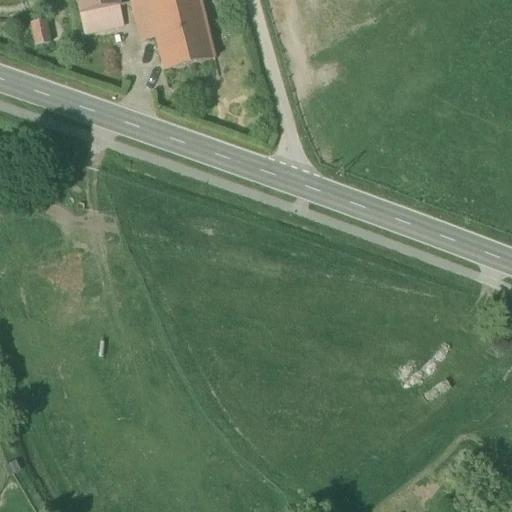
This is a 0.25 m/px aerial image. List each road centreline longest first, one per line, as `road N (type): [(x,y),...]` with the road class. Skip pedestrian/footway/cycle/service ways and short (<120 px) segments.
road 1 (secondary): [(302,186),(0,80)]
road 2 (secondary): [(511,268),(302,186)]
road 3 (unclassified): [(253,0),(302,186)]
